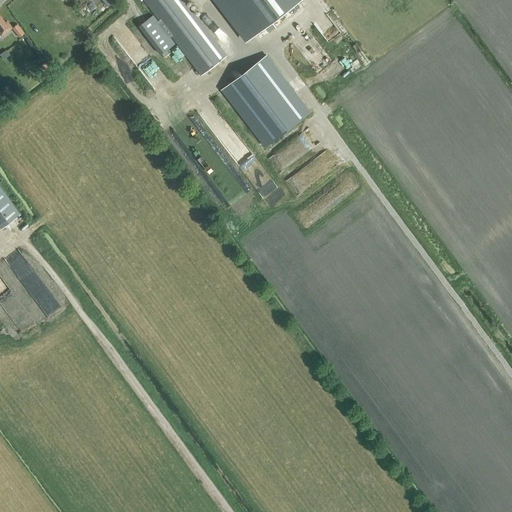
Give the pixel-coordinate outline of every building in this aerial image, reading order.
[(227,56),(184,0),(143,0),(159,21),(158,22),(153,16),(139,26),(161,55),(175,44),(162,27),(163,26),(201,76),(227,56)] [(217,0),(248,40),(301,0),(217,0)] [(5,23),(0,16),(0,36),(0,37),(11,28),(7,22),(5,23)] [(25,35),(18,25),(13,29),(20,39),(25,35)] [(266,148),(311,112),(267,56),(221,91),(266,148)] [(0,186),(0,226),(1,228),(20,214),(0,186)]
